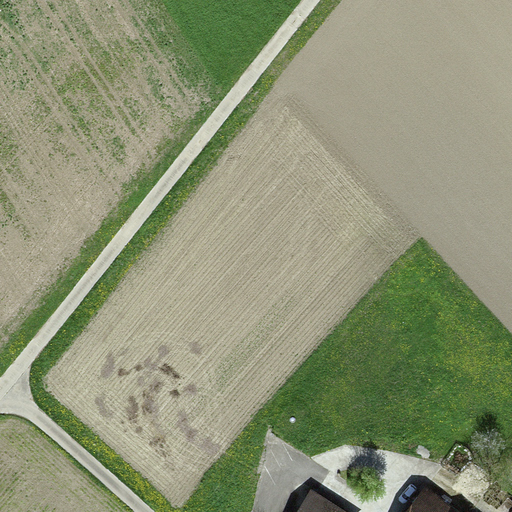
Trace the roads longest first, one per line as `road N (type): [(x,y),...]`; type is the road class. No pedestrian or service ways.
road 1 (unclassified): [(0,396),(312,0)]
road 2 (track): [(5,390),(138,511)]
